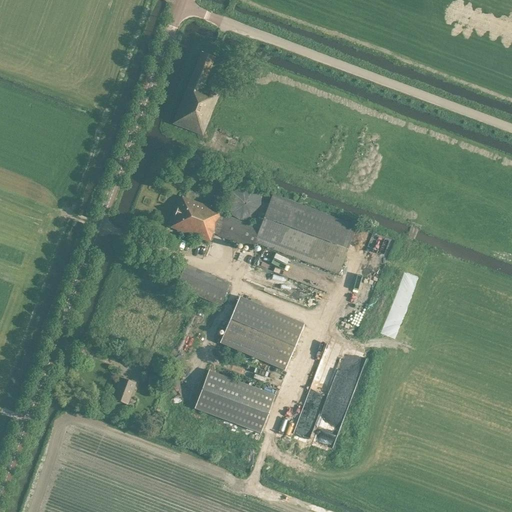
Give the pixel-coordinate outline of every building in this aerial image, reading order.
[(173,123),(202,135),(219,95),(202,88),(215,58),(201,53),(173,123)] [(263,204),(263,201),(262,198),(261,195),(259,193),(257,191),(254,189),(252,188),(248,187),(245,188),(241,189),(238,190),(235,192),(233,195),(232,198),(231,201),(230,204),(231,208),(232,210),(233,213),(235,215),(237,218),(240,219),(243,220),(246,221),(250,220),(253,220),(256,218),(258,216),(260,214),(262,211),(263,207),(263,204)] [(210,241),(213,234),(252,248),(254,242),(338,273),(356,225),(311,208),(272,194),(267,208),(259,227),(222,213),(223,211),(182,196),(171,226),(210,241)] [(184,263),(175,288),(220,306),(229,282),(184,263)] [(324,305),(330,287),(299,276),(297,283),(294,282),(290,293),(324,305)] [(305,322),(239,296),(221,343),(287,368),(305,322)] [(198,364),(203,365),(206,350),(202,349),(198,364)] [(275,393),(210,369),(196,407),(261,431),(275,393)] [(135,383),(121,377),(112,398),(127,404),(135,383)]
